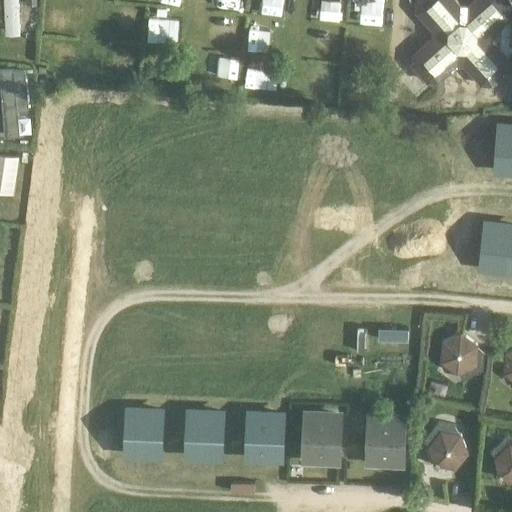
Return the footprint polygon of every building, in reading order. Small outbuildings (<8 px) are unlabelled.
[(0,0),(0,32),(16,32),(15,0),(0,0)] [(315,0),(315,18),(338,19),(339,0),(315,0)] [(353,0),(353,6),(372,9),(373,0),(353,0)] [(415,0),(415,10),(432,29),(431,35),(412,52),(412,63),(426,80),(438,80),(457,64),(464,64),(480,83),(491,83),(508,69),(508,57),(492,38),(492,31),(511,15),(511,3),(508,0),(469,0),(466,3),(460,3),(457,0),(415,0)] [(134,35),(136,8),(121,8),(120,35),(134,35)] [(75,31),(75,11),(44,10),(43,30),(75,31)] [(217,48),(236,49),(237,30),(218,29),(217,48)] [(348,33),(346,47),(365,51),(368,37),(348,33)] [(314,52),(331,54),(333,37),(316,35),(314,52)] [(266,50),(266,39),(248,38),(247,50),(266,50)] [(207,57),(206,76),(235,78),(236,58),(207,57)] [(249,58),(248,78),(270,79),(270,59),(249,58)] [(144,79),(166,82),(168,65),(147,63),(144,79)] [(23,65),(0,65),(0,132),(14,132),(13,108),(24,108),(23,65)] [(45,74),(46,66),(38,65),(37,73),(45,74)] [(346,89),(363,89),(364,71),(347,71),(346,89)] [(39,79),(39,93),(48,93),(48,79),(39,79)] [(479,147),(475,182),(494,185),(494,184),(498,149),(479,147)] [(511,150),(498,149),(494,184),(511,186),(511,150)] [(475,231),(471,266),(490,268),(494,233),(475,231)] [(511,235),(494,233),(490,268),(509,270),(511,246),(511,235)] [(483,368),(484,350),(476,349),(477,342),(460,331),(442,339),(441,360),(457,371),(458,371),(461,377),(483,368)] [(511,348),(506,351),(503,370),(511,376),(511,348)] [(121,411),(120,446),(139,448),(141,412),(121,411)] [(141,412),(139,448),(158,448),(160,413),(141,412)] [(184,413),(183,449),(202,450),(203,414),(184,413)] [(203,414),(202,450),(221,451),(223,415),(203,414)] [(304,414),(303,458),(321,459),(323,414),(304,414)] [(323,414),(321,459),(340,459),(342,415),(323,414)] [(245,415),(244,451),(262,452),(263,451),(264,416),(245,415)] [(264,416),(263,451),(282,452),(284,417),(264,416)] [(368,416),(366,460),(385,461),(387,416),(368,416)] [(387,416),(385,461),(404,461),(405,417),(387,416)] [(436,464),(455,466),(468,451),(461,432),(453,431),(455,423),(438,421),(423,439),(429,444),(428,445),(436,464)] [(511,435),(508,434),(490,450),(495,455),(495,456),(499,476),(511,479),(511,435)]
